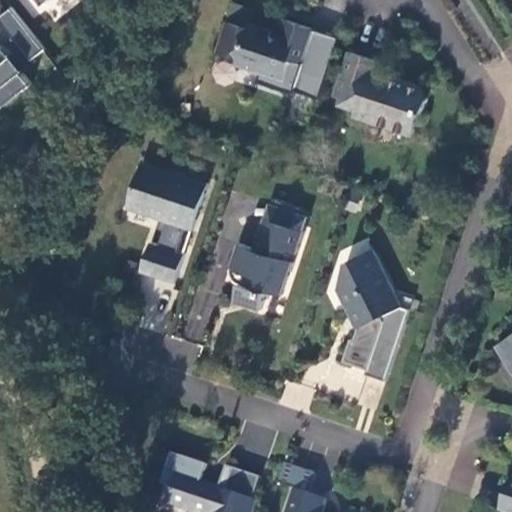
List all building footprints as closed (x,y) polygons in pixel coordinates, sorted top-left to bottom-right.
[(30,0),(39,10),(51,0),(30,0)] [(0,24),(30,61),(45,48),(11,6),(0,14),(0,24)] [(305,65),(316,32),(288,22),(282,40),(273,38),(274,34),(251,25),(249,29),(228,23),(218,54),(239,61),(237,67),(262,75),(260,84),(282,91),(293,62),(305,65)] [(0,48),(0,108),(29,85),(0,48)] [(380,63),(353,53),(337,97),(358,105),(356,116),(414,136),(421,113),(424,114),(429,99),(425,88),(377,73),(380,63)] [(207,188),(142,168),(131,205),(161,217),(160,221),(167,223),(160,247),(152,244),(142,273),(176,283),(185,254),(178,252),(194,204),(202,207),(207,188)] [(309,218),(271,205),(266,219),(304,233),(309,218)] [(286,291),(304,233),(266,219),(256,249),(241,244),(233,269),(233,274),(235,279),(238,283),(242,286),(237,302),(263,311),(271,287),(286,291)] [(388,382),(412,310),(404,307),(376,251),(348,262),(340,288),(350,310),(357,312),(362,321),(355,340),(352,339),(344,362),(368,370),(367,374),(388,382)] [(511,336),(498,345),(511,367),(511,336)] [(253,511),(257,502),(252,501),(227,492),(232,475),(226,473),(220,490),(212,493),(200,489),(207,467),(173,456),(163,486),(173,490),(169,507),(184,511),(253,511)] [(309,489),(314,471),(289,463),(283,482),(309,489)] [(228,468),(226,473),(232,475),(227,492),(252,501),(259,478),(228,468)] [(511,511),(511,483),(511,484),(501,511),(511,511)] [(324,511),(328,501),(296,490),(288,511),(324,511)]
